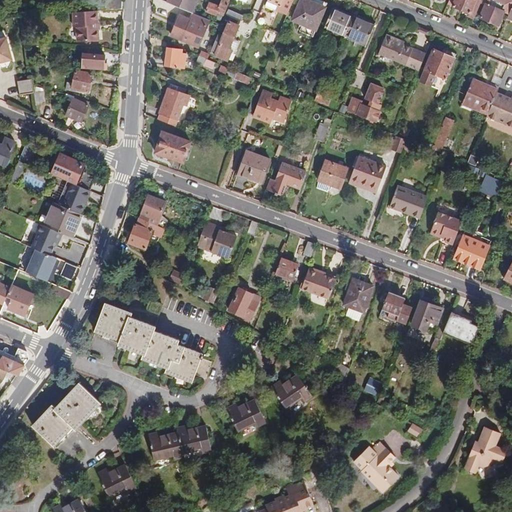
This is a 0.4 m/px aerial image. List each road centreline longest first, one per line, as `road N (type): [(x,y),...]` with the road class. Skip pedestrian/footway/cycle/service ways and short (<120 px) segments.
road 1 (residential): [(502,302),(125,164)]
road 2 (residential): [(390,511),(435,468),(450,440),(502,302)]
road 3 (tertiary): [(125,164),(88,287),(48,353)]
road 4 (tertiary): [(138,0),(125,164)]
road 5 (residential): [(380,0),(511,55)]
road 6 (residential): [(0,111),(125,164)]
